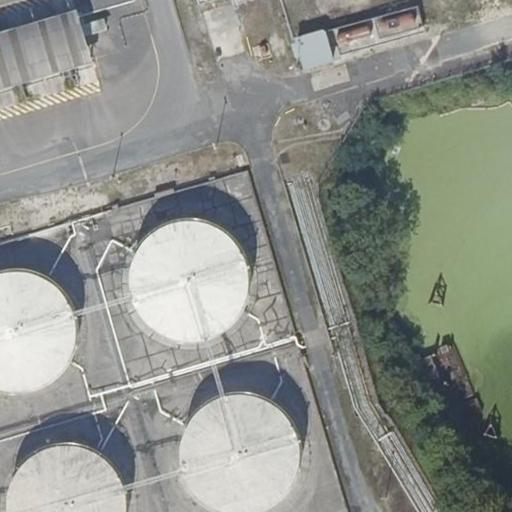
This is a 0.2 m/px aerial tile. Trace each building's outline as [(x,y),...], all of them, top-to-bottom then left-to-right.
[(259,0),(246,0),(257,40),(269,36),(259,0)] [(169,343),(183,347),(198,347),(212,344),(225,338),(236,328),(244,317),(245,314),(249,303),(252,289),(250,275),(245,261),(237,249),(227,239),(214,232),(200,229),(186,228),(172,231),(159,238),(148,247),(141,256),(139,259),(134,272),(132,286),(133,301),(138,314),(146,326),(157,336),(169,343)] [(0,391),(14,395),(28,395),(42,392),(55,386),(66,376),(75,365),(80,351),(82,337),(81,323),(76,309),(68,297),(58,287),(45,281),(31,277),(17,276),(2,279),(0,280),(0,391)] [(222,511),(264,511),(269,510),(281,503),(291,492),(298,480),(302,466),(303,452),(300,438),(293,425),(284,414),(273,406),(271,405),(260,400),(246,398),(231,399),(218,404),(206,411),(196,422),(191,430),(189,434),(185,448),(184,462),(187,476),(193,489),(202,500),(214,508),(222,511)] [(128,511),(129,498),(126,487),(120,476),(115,468),(105,459),(100,456),(95,452),(79,448),(64,448),(53,450),(41,455),(30,463),(21,473),(15,484),(12,497),(10,507),(10,511),(128,511)]
